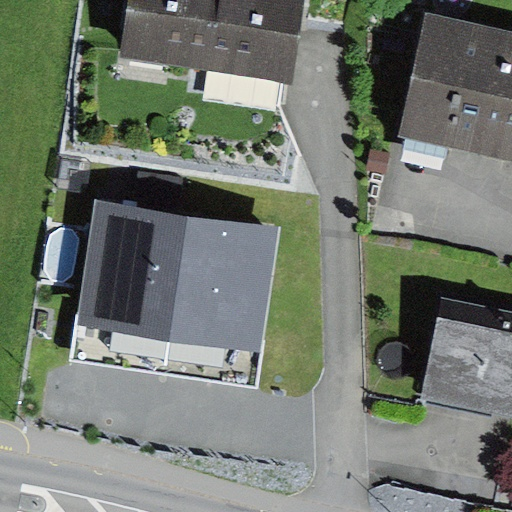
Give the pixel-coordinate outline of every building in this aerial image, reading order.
[(218,0),(131,0),(121,62),(205,76),(218,0)] [(307,0),(218,0),(205,76),(204,102),(276,113),(279,91),(294,93),(307,0)] [(511,38),(428,20),(401,142),(511,166),(511,38)] [(189,225),(97,211),(79,329),(113,334),(109,358),(169,367),(189,225)] [(278,237),(189,225),(169,367),(222,375),(225,357),(260,362),(278,237)] [(511,314),(444,300),(422,403),(511,422),(511,314)]
